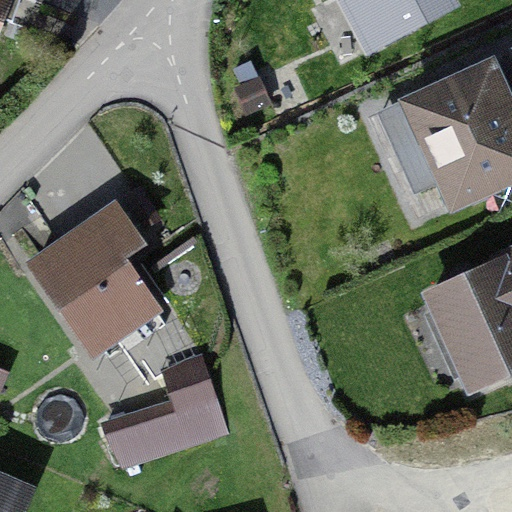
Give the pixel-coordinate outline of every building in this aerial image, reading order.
[(335,0),(364,54),(450,9),(444,0),(335,0)] [(415,190),(439,180),(451,206),(511,177),(511,116),(507,106),(502,109),(486,73),(454,87),(451,82),(399,105),(418,147),(399,155),(415,190)] [(132,246),(111,216),(31,271),(33,274),(39,283),(88,354),(110,339),(122,356),(162,328),(150,311),(114,259),(132,246)] [(511,255),(491,265),(493,269),(428,298),(470,390),(511,370),(511,255)] [(210,403),(198,364),(160,377),(172,414),(107,436),(123,464),(220,433),(210,403)] [(0,511),(24,511),(27,507),(0,496),(0,511)]
